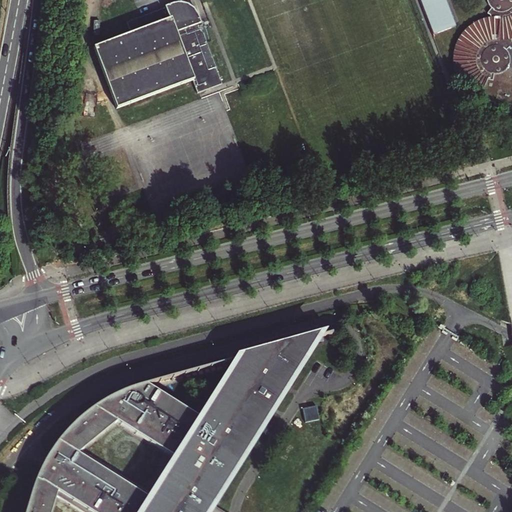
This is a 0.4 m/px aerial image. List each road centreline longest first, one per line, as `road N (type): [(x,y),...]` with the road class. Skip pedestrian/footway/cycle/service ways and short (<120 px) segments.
road 1 (primary): [(7,354),(119,315),(511,216)]
road 2 (trunk): [(0,439),(60,387),(116,361),(376,290),(414,289),(461,308)]
road 3 (primary): [(511,178),(32,301)]
road 4 (primary): [(32,301),(15,200),(38,0)]
